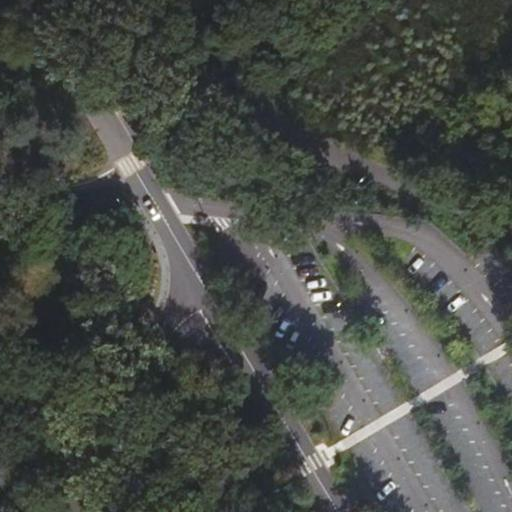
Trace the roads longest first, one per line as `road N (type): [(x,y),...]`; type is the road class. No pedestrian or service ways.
road 1 (residential): [(120,0),(246,117),(369,182),(511,236)]
road 2 (tertiary): [(190,269),(25,0)]
road 3 (tertiary): [(333,511),(190,269)]
road 4 (residential): [(66,511),(190,269)]
